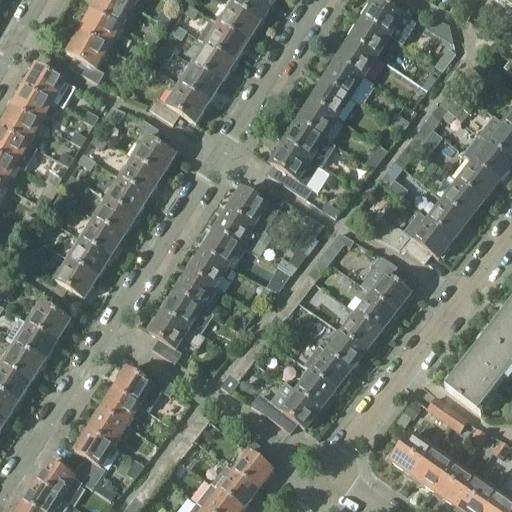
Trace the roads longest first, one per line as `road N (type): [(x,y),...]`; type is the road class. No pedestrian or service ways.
road 1 (residential): [(0,506),(327,0)]
road 2 (residential): [(339,470),(511,227)]
